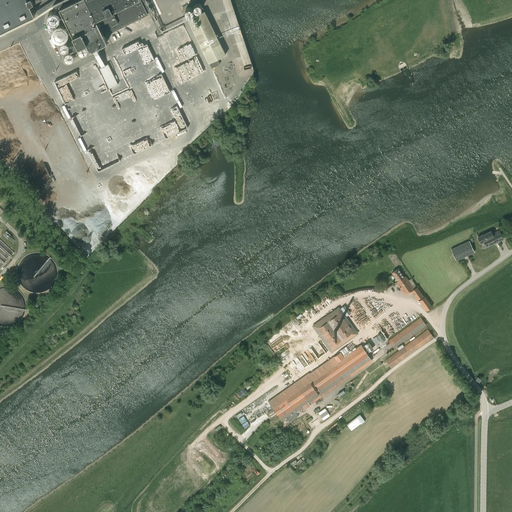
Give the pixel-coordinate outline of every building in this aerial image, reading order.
[(0,0),(0,30),(1,30),(3,34),(9,31),(7,27),(35,14),(30,4),(38,0),(0,0)] [(72,0),(73,0),(59,7),(60,8),(56,10),(56,11),(55,11),(53,10),(52,11),(50,12),(49,13),(48,16),(48,18),(48,20),(49,21),(51,23),(52,23),(54,23),(56,23),(56,24),(55,25),(54,26),(53,27),(52,29),(51,32),(52,35),(53,37),(55,40),(57,40),(59,41),(61,41),(62,42),(61,42),(60,43),(59,45),(59,47),(59,48),(60,50),(61,51),(63,52),(65,52),(66,52),(65,53),(64,55),(64,57),(64,59),(65,60),(67,61),(69,62),(71,62),(72,61),(74,60),(74,59),(74,57),(75,56),(74,56),(74,54),(77,53),(75,48),(103,33),(104,35),(154,11),(148,0),(72,0)] [(192,16),(193,17),(187,20),(209,64),(226,55),(201,5),(200,4),(199,3),(198,3),(196,3),(194,4),(194,5),(193,7),(193,8),(193,9),(193,10),(192,9),(191,8),(190,8),(189,8),(188,8),(187,8),(186,9),(185,10),(184,11),(184,12),(185,14),(186,16),(187,17),(189,17),(191,16),(192,16)] [(165,138),(187,128),(177,104),(171,107),(172,109),(164,113),(170,128),(162,132),(165,138)] [(145,141),(131,147),(133,152),(148,146),(147,141),(145,142),(145,141)] [(93,147),(87,150),(96,170),(118,161),(114,151),(98,158),(93,147)] [(12,238),(10,236),(5,232),(5,231),(4,232),(4,233),(6,235),(7,236),(8,237),(8,238),(13,242),(15,240),(12,238)] [(486,246),(498,241),(503,239),(501,233),(493,237),(491,231),(478,237),(480,243),(484,241),(486,246)] [(456,261),(474,253),(469,242),(451,250),(456,261)] [(403,278),(401,273),(398,269),(392,273),(395,277),(398,281),(396,282),(405,295),(411,291),(417,300),(423,295),(417,287),(414,289),(406,276),(403,278)] [(425,296),(419,301),(426,311),(432,306),(425,296)] [(331,353),(355,336),(358,334),(339,306),(312,325),(312,326),(331,353)] [(426,325),(421,317),(388,341),(394,349),(426,325)] [(434,337),(428,329),(418,336),(386,360),(388,362),(389,363),(390,365),(392,368),(434,337)] [(282,421),(286,418),(289,422),(298,416),(297,413),(369,363),(368,361),(371,359),(361,345),(344,357),(340,352),(334,356),(309,374),(309,373),(268,402),(274,409),(275,411),(280,418),(282,421)] [(327,412),(325,409),(319,413),(323,420),(330,416),(327,412)] [(350,430),(364,420),(360,414),(346,424),(350,430)]
